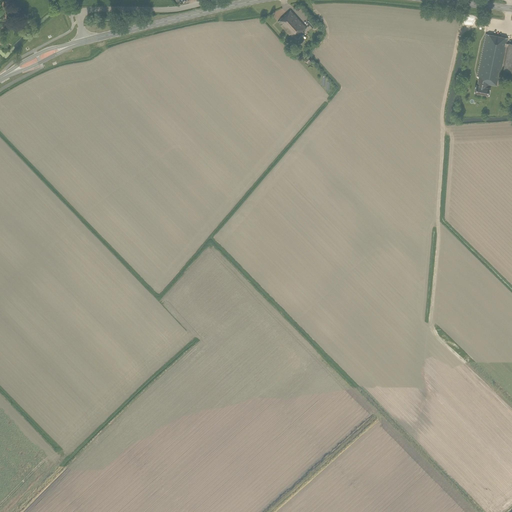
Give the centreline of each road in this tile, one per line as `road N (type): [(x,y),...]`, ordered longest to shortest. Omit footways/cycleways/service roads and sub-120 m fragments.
road 1 (primary): [(262,0),(84,41)]
road 2 (unclassified): [(84,41),(76,13),(83,10),(218,0)]
